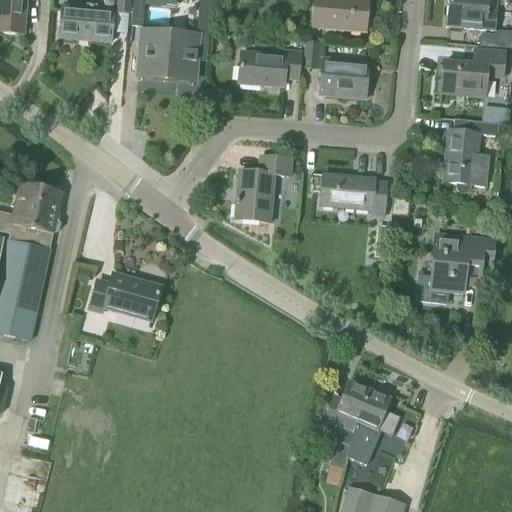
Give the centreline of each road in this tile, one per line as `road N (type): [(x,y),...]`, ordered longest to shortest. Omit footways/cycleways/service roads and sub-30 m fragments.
road 1 (residential): [(412,0),(401,108),(387,140),(229,129),(165,215)]
road 2 (tertiary): [(511,416),(323,319),(165,215)]
road 3 (tertiary): [(165,215),(0,93)]
